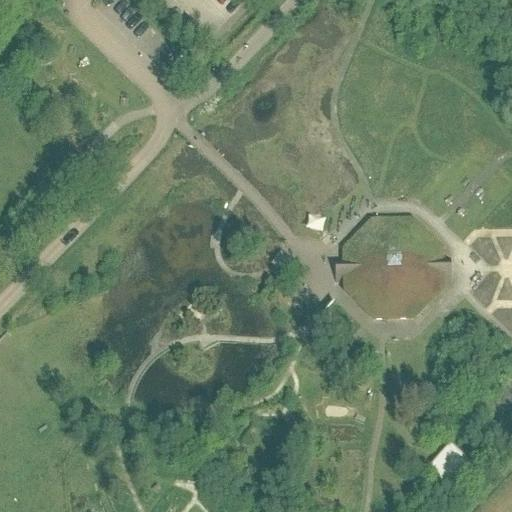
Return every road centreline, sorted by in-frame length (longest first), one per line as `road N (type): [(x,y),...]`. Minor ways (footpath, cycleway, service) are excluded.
road 1 (unclassified): [(170,110),(154,148),(0,309)]
road 2 (unclassified): [(170,110),(213,89),(299,0)]
